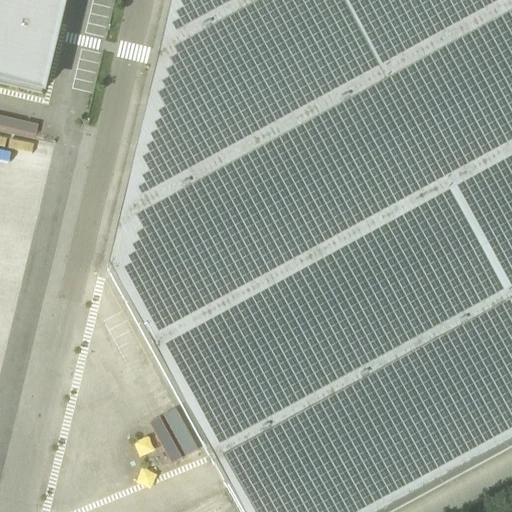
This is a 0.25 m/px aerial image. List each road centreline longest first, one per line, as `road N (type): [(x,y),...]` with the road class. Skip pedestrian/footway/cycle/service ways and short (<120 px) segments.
road 1 (unclassified): [(116,293),(68,283),(87,164),(132,0)]
road 2 (unknown): [(68,283),(1,511)]
